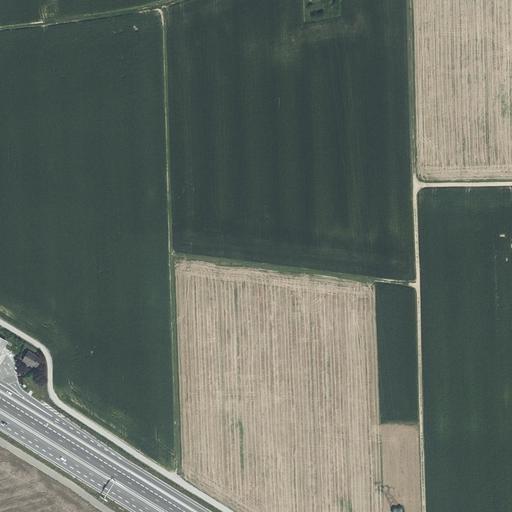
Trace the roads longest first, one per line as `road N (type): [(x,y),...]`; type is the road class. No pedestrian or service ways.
road 1 (track): [(177,480),(173,251),(418,284)]
road 2 (track): [(422,511),(414,187)]
road 3 (track): [(177,480),(48,397),(44,354),(0,325)]
road 4 (trunk): [(175,511),(0,403)]
road 5 (track): [(414,187),(413,0)]
road 6 (trunk): [(0,417),(152,511)]
road 7 (track): [(171,0),(0,25)]
road 8 (trunk): [(204,511),(82,437)]
road 9 (track): [(0,441),(112,511)]
